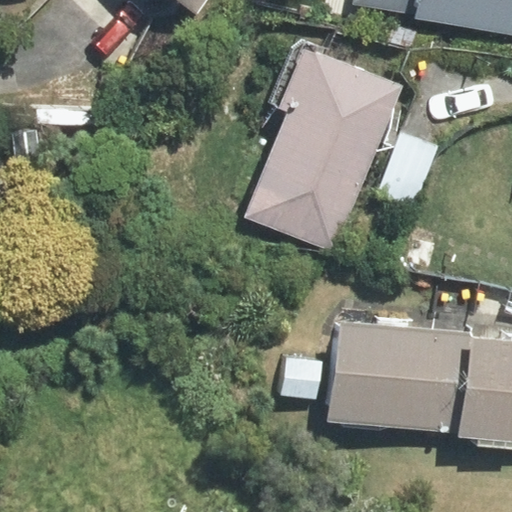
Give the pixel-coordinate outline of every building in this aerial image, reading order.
[(196,0),(165,0),(185,15),(196,0)] [(511,0),(401,0),(398,20),(511,38),(511,0)] [(388,95),(298,57),(234,210),(324,247),(388,95)] [(511,441),(511,351),(316,335),(308,424),(511,441)] [(302,367),(277,365),(275,399),(300,401),(302,367)]
